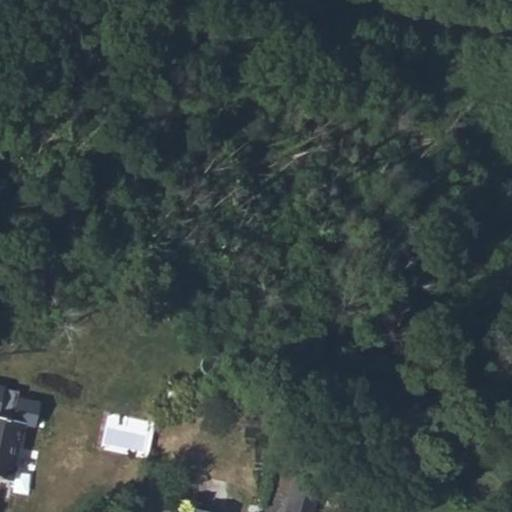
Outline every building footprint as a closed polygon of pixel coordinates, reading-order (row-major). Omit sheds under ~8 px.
[(154,423),(108,414),(101,448),(147,457),(154,423)] [(0,477),(12,481),(25,422),(0,416),(0,477)] [(286,511),(298,473),(322,480),(331,483),(333,479),(320,475),(323,465),(290,456),(272,511),(286,511)] [(333,479),(336,470),(323,465),(320,475),(333,479)] [(312,511),(322,480),(298,473),(286,511),(312,511)]
